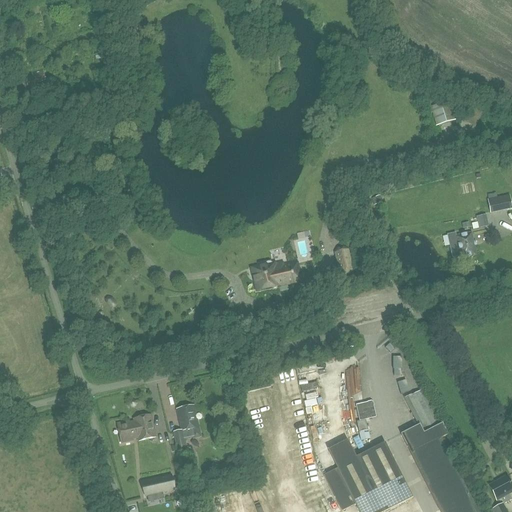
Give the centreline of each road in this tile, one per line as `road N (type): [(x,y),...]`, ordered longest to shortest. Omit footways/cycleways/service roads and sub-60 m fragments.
road 1 (unclassified): [(83,392),(511,298)]
road 2 (unclassified): [(83,392),(0,126)]
road 3 (unclassified): [(120,511),(83,392)]
